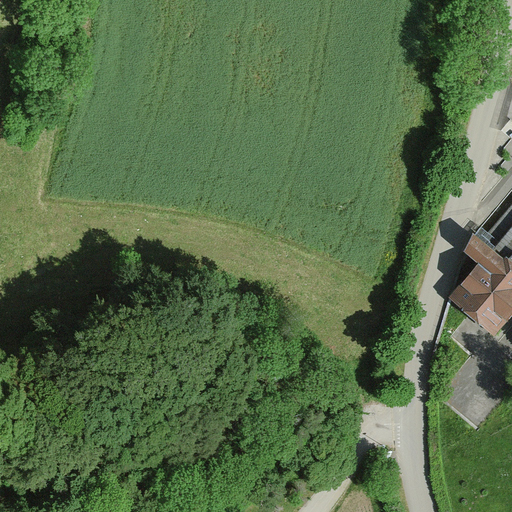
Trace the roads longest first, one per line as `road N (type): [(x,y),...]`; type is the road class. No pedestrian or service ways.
road 1 (unclassified): [(410,409),(508,0)]
road 2 (residential): [(410,409),(361,450),(313,511)]
